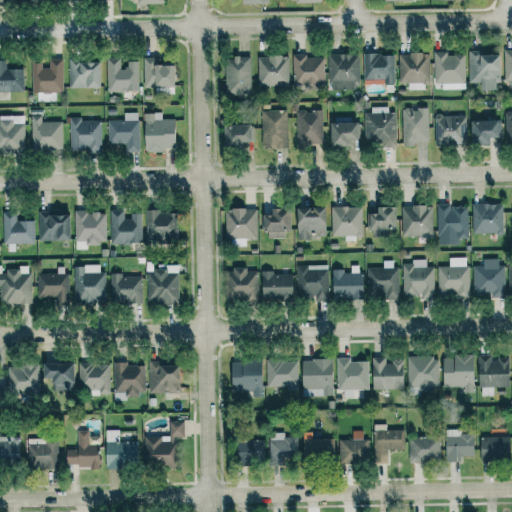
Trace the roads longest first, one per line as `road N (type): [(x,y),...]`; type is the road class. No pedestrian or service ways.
road 1 (residential): [(200,0),(210,511)]
road 2 (residential): [(0,183),(511,174)]
road 3 (residential): [(0,499),(511,492)]
road 4 (residential): [(201,27),(511,20)]
road 5 (residential): [(207,332),(511,328)]
road 6 (residential): [(207,332),(0,333)]
road 7 (residential): [(201,27),(0,31)]
